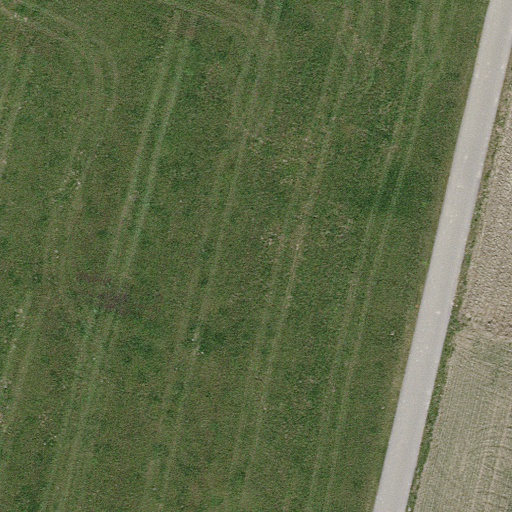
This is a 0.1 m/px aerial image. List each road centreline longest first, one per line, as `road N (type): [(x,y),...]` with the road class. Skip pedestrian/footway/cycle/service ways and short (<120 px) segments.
road 1 (motorway): [(0,96),(511,422)]
road 2 (track): [(507,0),(387,511)]
